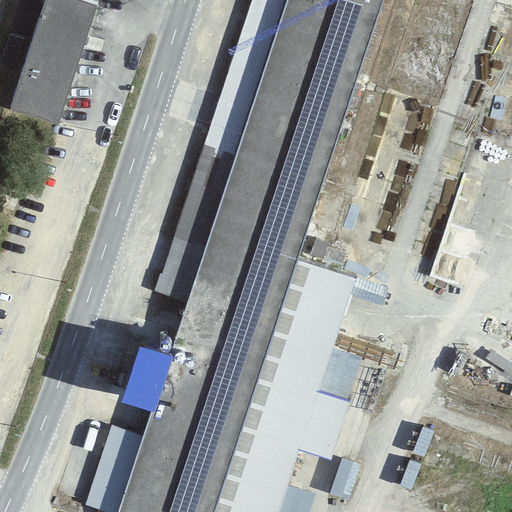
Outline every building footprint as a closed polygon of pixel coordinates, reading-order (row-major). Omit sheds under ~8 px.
[(101,0),(43,0),(9,99),(61,117),(101,0)] [(248,0),(153,288),(188,299),(143,430),(80,411),(57,490),(117,511),(278,511),(301,441),(333,452),(350,393),(323,383),(357,272),(301,251),(384,0),(248,0)] [(480,129),(465,166),(483,173),(497,136),(480,129)] [(482,179),(464,173),(451,214),(469,220),(482,179)] [(388,355),(400,330),(389,325),(377,350),(388,355)] [(118,384),(154,396),(173,339),(137,327),(118,384)] [(349,492),(362,457),(343,450),(330,485),(349,492)] [(408,453),(402,478),(414,481),(419,456),(408,453)]
